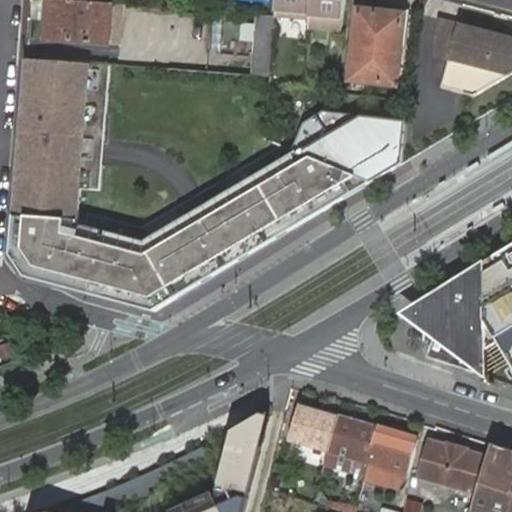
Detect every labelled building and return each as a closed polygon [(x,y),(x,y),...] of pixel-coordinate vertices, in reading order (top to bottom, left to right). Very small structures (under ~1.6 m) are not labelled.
[(110,45),(113,4),(96,3),(55,0),(49,0),(48,42),(110,45)] [(319,34),(339,36),(344,0),(276,0),(275,14),(296,16),(295,23),(320,25),(319,34)] [(255,15),(250,73),(268,74),(273,16),(255,15)] [(253,33),(254,18),(225,17),(225,32),(253,33)] [(356,17),(351,72),(395,76),(400,21),(356,17)] [(437,18),(436,23),(471,28),(472,23),(437,18)] [(294,31),(319,34),(320,25),(295,23),(294,31)] [(436,23),(431,57),(447,59),(443,88),(474,93),(511,67),(511,29),(472,23),(471,28),(436,23)] [(30,59),(18,211),(12,254),(30,280),(161,310),(411,163),(418,119),(331,106),(311,119),(301,144),(156,230),(87,211),(98,65),(30,59)] [(511,252),(485,270),(488,352),(500,344),(511,364),(511,252)] [(430,362),(489,380),(488,352),(485,286),(449,299),(436,310),(430,317),(429,325),(439,337),(430,362)] [(495,407),(511,411),(511,388),(500,386),(495,407)] [(291,439),(332,451),(343,414),(303,401),(291,439)] [(343,414),(332,451),(372,462),(382,426),(343,414)] [(259,417),(231,433),(219,496),(185,511),(244,511),(269,419),(259,417)] [(382,426),(372,462),(410,474),(421,437),(382,426)] [(433,442),(423,477),(467,491),(465,496),(472,498),(484,458),(468,453),(469,450),(450,444),(448,447),(433,442)] [(511,511),(511,452),(494,446),(472,511),(511,511)] [(419,511),(422,504),(407,499),(403,511),(419,511)] [(390,511),(361,502),(357,511),(390,511)]
